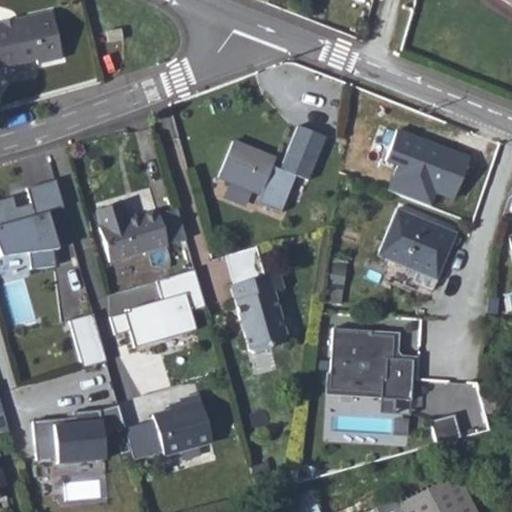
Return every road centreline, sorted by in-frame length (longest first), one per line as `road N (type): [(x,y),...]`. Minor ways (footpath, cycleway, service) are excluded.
road 1 (residential): [(0,140),(224,61),(248,20)]
road 2 (residential): [(373,68),(511,125)]
road 3 (residential): [(248,20),(373,68)]
